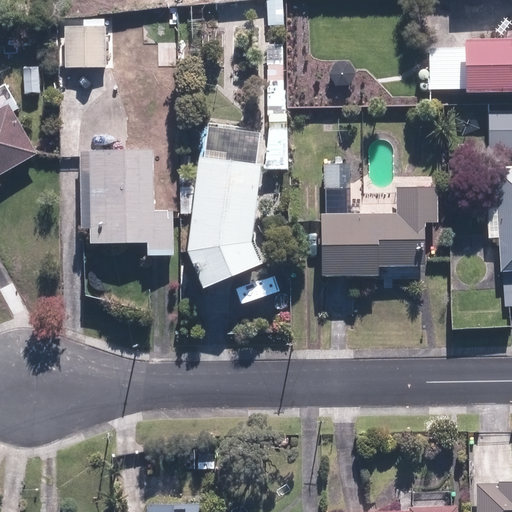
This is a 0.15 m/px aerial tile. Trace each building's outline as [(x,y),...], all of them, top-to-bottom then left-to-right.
[(101,30),(64,31),(65,69),(102,68),(101,30)] [(285,44),(261,44),(260,177),(284,177),(285,44)] [(511,46),(460,47),(460,95),(511,94),(511,46)] [(4,109),(0,111),(0,174),(31,157),(4,109)] [(511,114),(488,114),(488,150),(511,150),(511,114)] [(145,155),(87,156),(88,245),(145,245),(145,256),(168,256),(168,218),(145,218),(145,155)] [(195,162),(184,256),(198,292),(253,271),(244,249),(254,169),(195,162)] [(511,174),(493,175),(497,269),(511,268),(511,174)] [(395,218),(320,218),(321,275),(373,275),(373,267),(418,266),(418,225),(430,224),(430,197),(395,197),(395,218)] [(281,292),(273,275),(234,295),(242,311),(281,292)] [(511,284),(499,284),(499,307),(511,307),(511,284)] [(511,511),(511,486),(478,487),(478,511),(511,511)]
